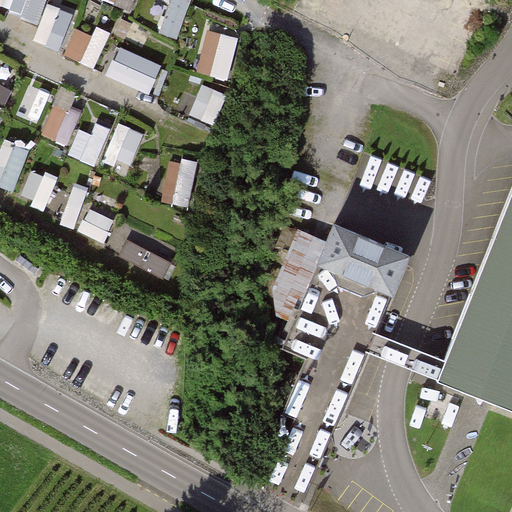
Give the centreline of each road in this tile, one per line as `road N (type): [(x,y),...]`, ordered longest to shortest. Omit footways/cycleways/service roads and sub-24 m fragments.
road 1 (residential): [(511,53),(479,90),(458,131),(444,254),(392,396),(395,450),(423,511)]
road 2 (primary): [(237,511),(0,379)]
road 3 (track): [(163,129),(0,38)]
road 4 (residential): [(0,379),(28,313),(19,288),(0,270)]
